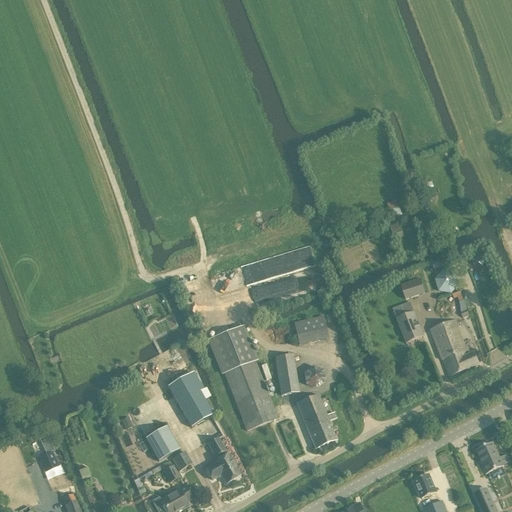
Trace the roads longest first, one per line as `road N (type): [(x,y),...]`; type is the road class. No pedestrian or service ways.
road 1 (track): [(315,464),(289,403),(326,389),(333,370),(327,355),(266,344),(216,303),(196,265),(153,278),(143,273),(40,0)]
road 2 (unclassified): [(228,511),(511,358)]
road 3 (tertiary): [(311,511),(511,402)]
